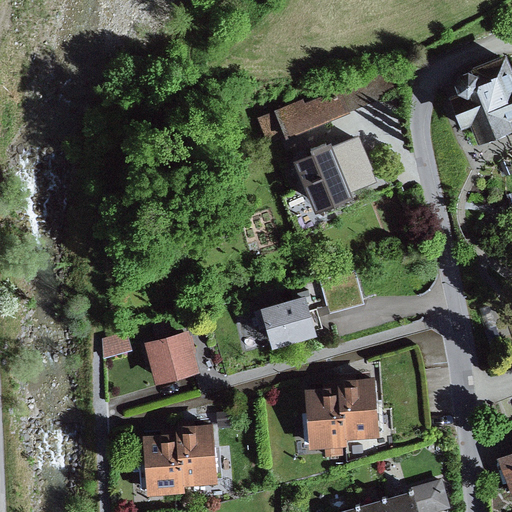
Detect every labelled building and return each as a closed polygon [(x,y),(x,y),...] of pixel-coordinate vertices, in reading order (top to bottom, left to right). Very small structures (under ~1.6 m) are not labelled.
[(463,76),(451,81),(463,110),(472,106),(479,123),(510,110),(507,103),(511,100),(511,50),(506,37),(472,51),(472,52),(469,52),(459,56),(455,65),(458,74),(463,76)] [(393,61),(341,80),(349,103),(401,85),(393,61)] [(341,80),(264,109),(273,132),(349,103),(341,80)] [(360,119),(333,130),(351,177),(377,167),(373,155),(374,154),(360,119)] [(333,130),(296,144),(316,197),(353,182),(351,177),(333,130)] [(355,267),(320,277),(329,308),(364,298),(355,267)] [(307,279),(262,293),(265,301),(254,304),(259,322),(270,319),(274,331),(318,318),(307,279)] [(489,304),(479,308),(485,326),(496,322),(489,304)] [(190,322),(146,332),(156,373),(200,362),(190,322)] [(127,329),(103,336),(105,353),(133,345),(127,329)] [(341,368),(342,376),(346,428),(380,426),(376,366),(341,368)] [(346,428),(342,376),(305,379),(311,440),(347,437),(346,428)] [(179,415),(179,422),(183,476),(218,473),(214,412),(179,415)] [(179,422),(144,425),(148,486),(184,483),(183,476),(179,422)] [(343,441),(326,441),(326,452),(343,452),(343,441)] [(511,450),(500,455),(511,485),(511,450)] [(414,484),(422,511),(451,503),(443,474),(414,481),(414,484)] [(414,484),(389,491),(394,511),(422,511),(414,484)] [(394,511),(389,491),(362,498),(365,511),(394,511)] [(365,511),(362,498),(334,505),(335,511),(365,511)]
